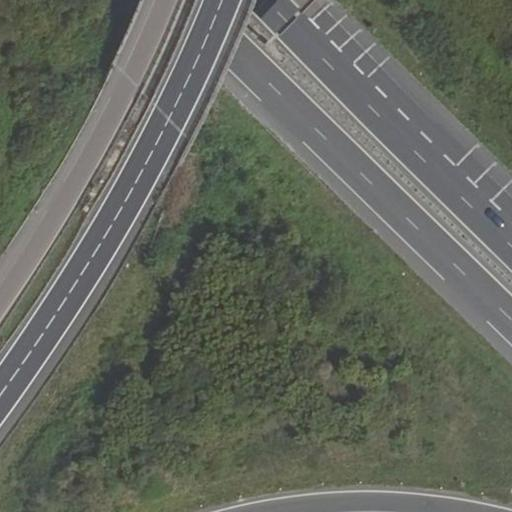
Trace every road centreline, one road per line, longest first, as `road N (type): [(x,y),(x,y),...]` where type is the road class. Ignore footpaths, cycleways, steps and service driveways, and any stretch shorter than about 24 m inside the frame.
road 1 (motorway): [(184,0),(511,324)]
road 2 (trunk): [(0,397),(93,256),(168,122),(223,0)]
road 3 (trunk): [(163,0),(56,215),(0,299)]
road 4 (motorway): [(511,233),(294,17)]
road 5 (motorway): [(276,511),(331,504),(457,511)]
